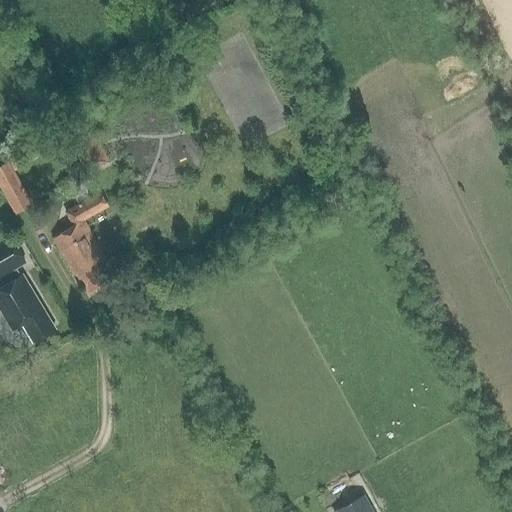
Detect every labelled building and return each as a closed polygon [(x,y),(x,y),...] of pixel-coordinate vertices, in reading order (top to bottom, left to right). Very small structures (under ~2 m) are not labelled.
[(78,139),(96,169),(111,159),(93,130),(78,139)] [(24,154),(0,166),(0,186),(15,214),(31,205),(12,172),(29,163),(24,154)] [(108,207),(100,192),(64,211),(72,227),(84,220),(108,207)] [(115,282),(103,260),(105,259),(84,220),(53,239),(74,277),(77,275),(89,297),(115,282)] [(54,330),(50,323),(22,276),(19,277),(14,269),(25,262),(10,236),(0,241),(0,276),(3,275),(8,284),(0,288),(0,308),(12,329),(22,323),(33,342),(54,330)] [(371,511),(363,496),(340,509),(341,511),(371,511)]
